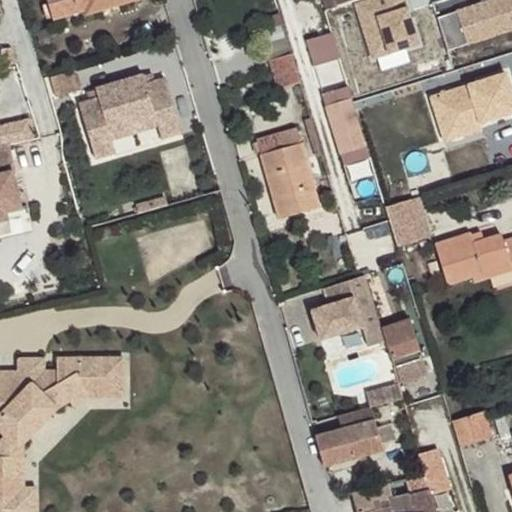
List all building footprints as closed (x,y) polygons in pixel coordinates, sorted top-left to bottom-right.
[(45,0),(51,21),(71,16),(70,10),(77,8),(74,0),(45,0)] [(134,3),(133,0),(74,0),(77,8),(70,10),(71,16),(84,12),(85,17),(134,3)] [(322,0),(326,11),(337,8),(334,0),(322,0)] [(361,0),(355,2),(372,58),(419,44),(406,0),(361,0)] [(511,0),(500,0),(456,14),(466,46),(511,31),(511,0)] [(313,65),(341,60),(336,33),(308,38),(313,65)] [(302,84),(289,41),(264,48),(269,62),(271,61),(280,90),(302,84)] [(74,72),(50,79),(55,97),(80,90),(74,72)] [(143,78),(145,86),(152,85),(150,76),(143,78)] [(511,95),(506,76),(432,98),(444,137),(511,116),(511,95)] [(78,107),(94,160),(114,154),(111,141),(109,136),(132,129),(155,122),(157,128),(161,140),(180,134),(165,81),(152,85),(145,86),(143,78),(143,77),(118,84),(95,91),(95,92),(97,101),(91,103),(78,107)] [(91,103),(97,101),(95,92),(88,94),(91,103)] [(335,92),(322,96),(340,157),(368,148),(354,100),(339,105),(335,92)] [(132,129),(134,135),(157,128),(155,122),(132,129)] [(109,136),(111,141),(134,135),(132,129),(109,136)] [(282,134),(306,214),(320,209),(298,130),(282,134)] [(288,218),(306,214),(282,134),(259,142),(273,192),(281,189),(288,218)] [(0,147),(0,221),(7,220),(5,213),(21,209),(11,172),(13,172),(7,146),(2,147),(0,147)] [(281,189),(273,192),(281,220),(288,218),(281,189)] [(385,208),(398,249),(431,239),(419,197),(385,208)] [(482,233),(471,236),(474,245),(485,241),(482,233)] [(471,236),(437,246),(448,283),(472,276),(474,282),(491,277),(511,270),(511,240),(504,243),(502,237),(485,241),(474,245),(471,236)] [(511,270),(491,277),(494,287),(511,281),(511,270)] [(368,348),(386,342),(382,331),(365,276),(360,278),(328,288),(327,288),(324,289),(329,306),(311,311),(320,340),(362,327),(368,348)] [(410,322),(382,331),(386,342),(389,351),(394,368),(422,359),(410,322)] [(123,359),(76,360),(76,374),(86,391),(86,392),(87,393),(87,394),(87,396),(87,397),(86,397),(123,397),(123,359)] [(13,402),(0,402),(0,430),(5,436),(0,440),(0,511),(22,511),(23,489),(22,443),(55,409),(68,402),(72,409),(82,403),(83,402),(84,402),(84,401),(85,401),(85,400),(85,399),(86,399),(86,398),(86,397),(87,397),(87,396),(87,394),(87,393),(86,392),(86,391),(76,374),(76,360),(56,360),(56,372),(43,372),(41,372),(30,385),(13,402)] [(18,360),(18,372),(30,385),(41,372),(43,372),(43,360),(18,360)] [(0,372),(0,402),(13,402),(30,385),(18,372),(0,372)] [(316,437),(323,465),(383,450),(372,408),(339,416),(342,432),(316,437)] [(427,409),(407,414),(413,433),(427,432),(425,426),(432,425),(427,409)] [(485,413),(451,423),(459,449),(494,438),(485,413)] [(438,450),(433,451),(440,472),(427,476),(412,481),(421,510),(415,511),(414,511),(437,511),(432,496),(450,490),(438,450)] [(433,451),(420,455),(427,476),(440,472),(433,451)] [(414,511),(415,511),(421,510),(412,481),(407,482),(407,481),(387,485),(353,495),(358,511),(414,511)] [(23,489),(22,511),(35,511),(35,489),(23,489)]
